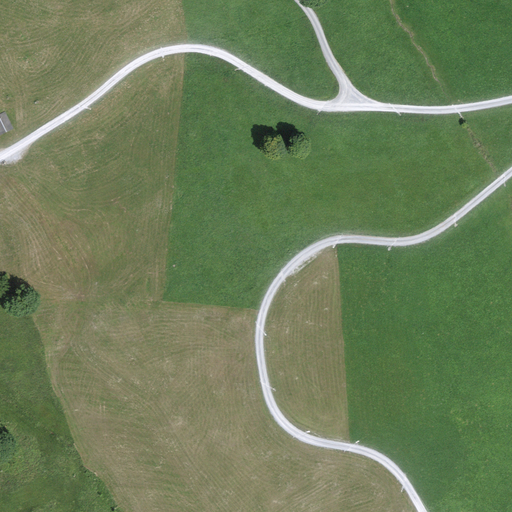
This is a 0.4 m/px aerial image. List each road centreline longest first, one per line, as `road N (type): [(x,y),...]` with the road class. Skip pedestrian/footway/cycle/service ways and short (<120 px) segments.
road 1 (track): [(419,511),(376,454),(308,442),(275,416),(260,369),(259,320),(278,279),(319,243),(424,238),(511,172)]
road 2 (track): [(0,153),(153,54),(229,53),(295,95),(331,106),(357,94)]
road 3 (track): [(511,101),(411,109),(371,102),(330,68),(297,0)]
